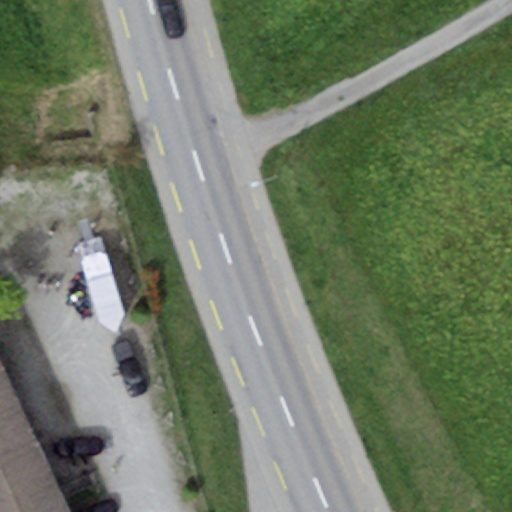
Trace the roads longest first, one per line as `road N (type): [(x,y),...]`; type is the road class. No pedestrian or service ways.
road 1 (primary): [(328,511),(236,273),(149,0)]
road 2 (track): [(201,169),(495,0)]
